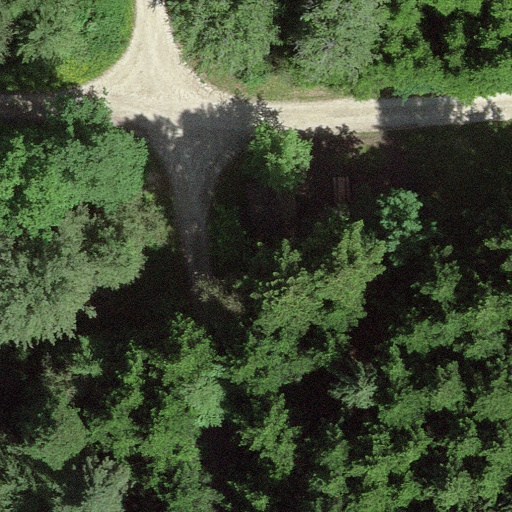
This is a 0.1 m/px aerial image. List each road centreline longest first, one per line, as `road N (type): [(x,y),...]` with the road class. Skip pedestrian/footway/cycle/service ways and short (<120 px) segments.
road 1 (track): [(209,511),(173,99),(152,0)]
road 2 (track): [(0,101),(511,94)]
